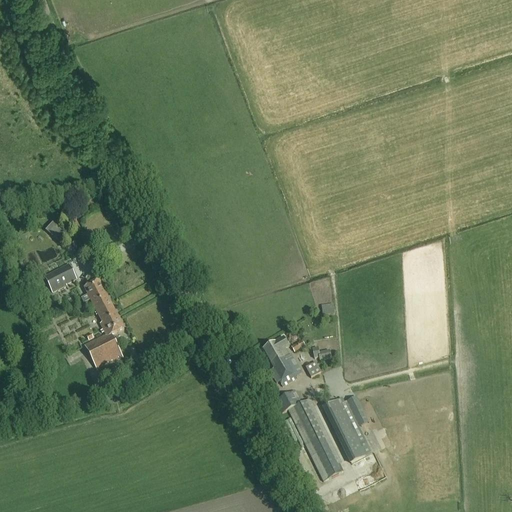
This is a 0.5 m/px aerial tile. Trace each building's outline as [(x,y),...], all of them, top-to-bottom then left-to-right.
[(55,223),(48,231),(59,241),(66,233),(55,223)] [(76,282),(67,265),(42,278),(51,295),(76,282)] [(82,306),(91,301),(102,324),(100,325),(103,331),(100,332),(102,335),(105,334),(106,336),(85,347),(97,372),(123,359),(112,336),(124,330),(99,281),(85,289),(89,298),(80,302),(82,306)] [(334,315),(334,306),(322,307),(323,317),(334,315)] [(290,357),(286,350),(290,348),(285,339),(275,344),(264,350),(275,370),(270,372),(277,385),(279,383),(282,388),(296,381),(295,379),(302,375),(291,356),(290,357)] [(306,347),(302,342),(291,348),(295,354),(306,347)] [(327,359),(331,358),(330,349),(310,351),(312,362),(319,361),(319,357),(326,356),(327,359)] [(311,380),(321,374),(316,363),(305,369),(311,380)] [(301,404),(294,391),(275,400),(282,414),(287,411),(322,482),(343,472),(339,465),(341,464),(310,400),(301,404)] [(259,397),(265,407),(274,402),(268,392),(259,397)] [(358,429),(346,404),(345,405),(342,399),(337,402),(322,409),(350,464),(371,454),(358,429)] [(346,404),(358,429),(369,423),(356,399),(346,404)] [(350,491),(336,496),(337,501),(351,495),(350,491)]
